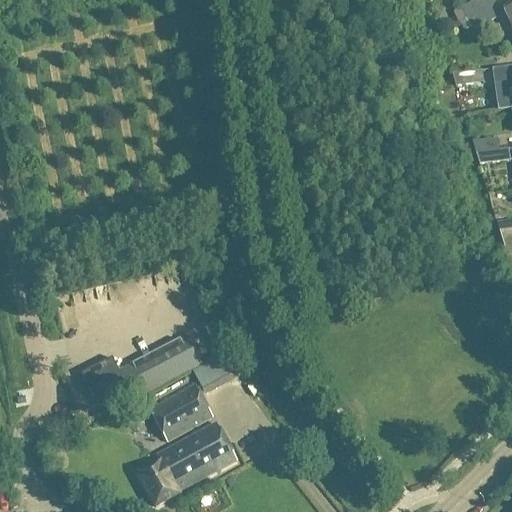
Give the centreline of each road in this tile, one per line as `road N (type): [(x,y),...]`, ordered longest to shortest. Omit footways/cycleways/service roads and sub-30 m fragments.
road 1 (residential): [(38,511),(21,441),(42,379),(0,186)]
road 2 (unknown): [(37,359),(168,310)]
